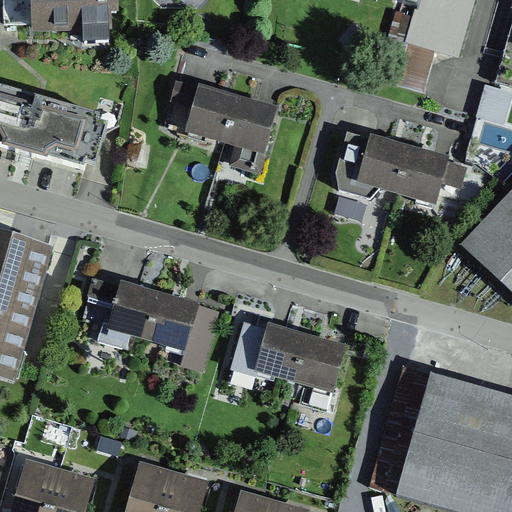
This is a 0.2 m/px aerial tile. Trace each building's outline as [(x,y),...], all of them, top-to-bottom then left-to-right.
[(106,29),(104,0),(23,0),(25,32),(106,29)] [(278,113),(180,85),(166,130),(261,158),(278,113)] [(511,90),(489,85),(480,117),(509,125),(511,115),(511,90)] [(104,125),(0,97),(0,142),(91,170),(104,125)] [(453,165),(360,139),(351,187),(438,209),(453,165)] [(511,191),(461,247),(511,291),(511,191)] [(339,214),(369,220),(372,203),(343,197),(339,214)] [(0,373),(15,379),(53,253),(0,237),(0,373)] [(225,317),(97,278),(82,337),(202,375),(225,317)] [(346,352),(246,322),(225,382),(328,411),(346,352)] [(511,511),(511,404),(424,380),(396,495),(450,511),(511,511)] [(88,511),(97,481),(26,462),(12,511),(88,511)] [(201,511),(211,484),(142,466),(128,511),(201,511)] [(299,511),(243,497),(238,511),(299,511)]
